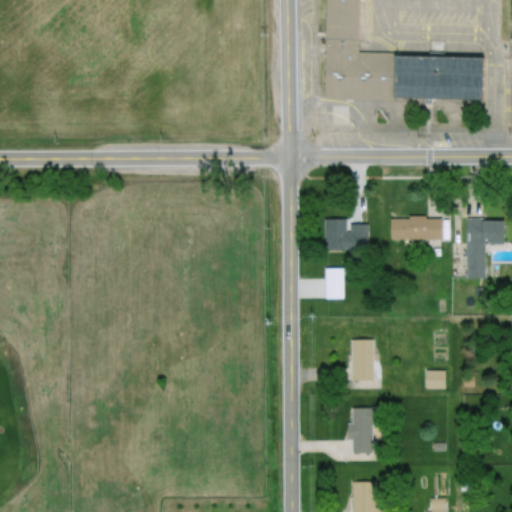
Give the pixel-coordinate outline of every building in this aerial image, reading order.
[(319,0),(352,0),(352,53),(385,53),(384,97),(319,97),(319,0)] [(384,97),(385,53),(475,54),(474,98),(384,97)] [(390,217),(401,217),(401,219),(408,219),(408,215),(426,215),(426,219),(440,219),(440,237),(390,237),(390,217)] [(464,217),(483,217),(483,220),(497,220),(497,244),(483,244),(483,274),(464,274),(464,217)] [(323,218),(345,218),(345,230),(350,230),(350,222),(366,222),(366,250),(323,250),(323,218)] [(349,338),(376,338),(376,388),(349,388),(349,338)] [(424,369),(444,369),(444,388),(424,388),(424,369)] [(461,369),(473,369),(473,386),(461,386),(461,369)] [(351,407),(372,407),(372,452),(351,452),(351,438),(345,438),(345,421),(351,421),(351,407)] [(431,441),(444,441),(444,450),(431,450),(431,441)] [(349,511),(349,480),(383,480),(383,511),(349,511)] [(428,511),(428,496),(448,496),(448,511),(428,511)]
